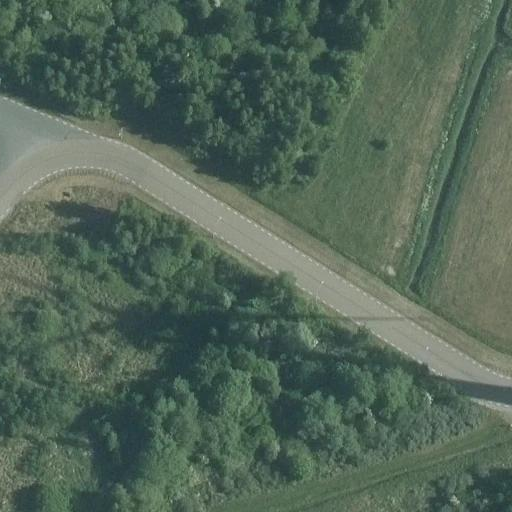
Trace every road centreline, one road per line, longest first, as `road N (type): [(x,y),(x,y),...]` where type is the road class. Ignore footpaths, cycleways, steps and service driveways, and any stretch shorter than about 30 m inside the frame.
road 1 (track): [(0,60),(98,100),(129,103),(306,212),(368,229),(396,217),(411,195),(470,0)]
road 2 (unclassified): [(50,137),(138,169),(480,384),(511,394)]
